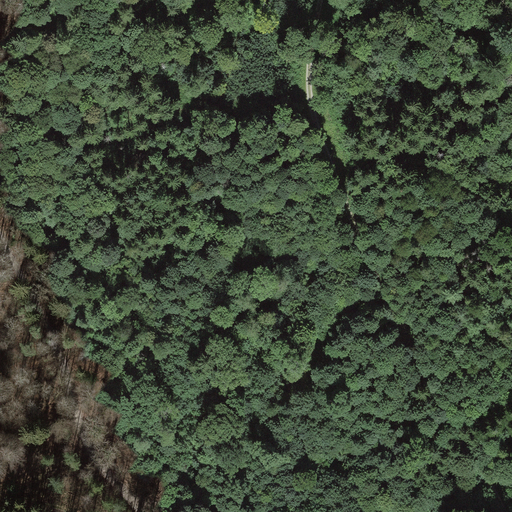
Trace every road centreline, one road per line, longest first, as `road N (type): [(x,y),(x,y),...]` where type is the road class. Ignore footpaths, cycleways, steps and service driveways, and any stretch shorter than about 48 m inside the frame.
road 1 (track): [(505,511),(372,275),(308,95),(317,0)]
road 2 (track): [(0,233),(44,316),(96,460),(142,511)]
